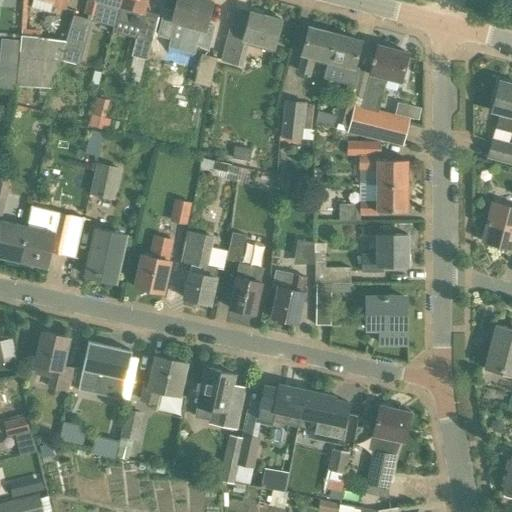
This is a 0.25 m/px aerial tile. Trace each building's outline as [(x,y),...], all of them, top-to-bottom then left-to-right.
[(119,6),(120,0),(86,0),(81,17),(73,15),(65,41),(64,40),(57,59),(60,60),(79,64),(91,20),(114,26),(119,6)] [(120,0),(119,6),(136,10),(132,26),(146,29),(150,14),(144,12),(147,0),(120,0)] [(208,50),(214,26),(206,24),(212,1),(205,0),(176,0),(171,21),(197,28),(192,45),(208,50)] [(273,47),(280,20),(250,12),(244,34),(228,30),(220,61),(242,67),(249,41),(273,47)] [(327,61),(334,34),(308,27),(301,54),(296,73),(310,76),(315,57),(327,61)] [(57,59),(64,40),(39,38),(40,32),(22,30),(15,87),(49,89),(60,60),(57,59)] [(147,60),(152,37),(136,34),(131,56),(147,60)] [(322,79),(353,87),(358,69),(353,68),(361,40),(334,34),(327,61),(322,79)] [(1,38),(0,46),(0,49),(18,51),(19,40),(1,38)] [(356,95),(347,132),(378,140),(385,112),(378,110),(386,78),(400,81),(407,52),(377,44),(363,97),(356,95)] [(209,87),(217,57),(201,54),(193,86),(179,83),(176,94),(199,99),(202,85),(209,87)] [(0,87),(14,89),(16,67),(0,65),(0,87)] [(511,83),(499,80),(491,109),(500,111),(495,129),(510,133),(511,125),(511,83)] [(347,132),(356,95),(341,91),(333,121),(331,128),(347,132)] [(94,96),(93,124),(108,124),(109,97),(94,96)] [(312,139),(312,137),(313,130),(311,129),(313,105),(306,104),(306,103),(284,101),(280,141),(300,143),(300,140),(301,140),(301,138),(312,139)] [(315,123),(331,128),(333,121),(317,116),(315,123)] [(511,164),(511,142),(491,138),(486,157),(511,164)] [(379,142),(360,141),(347,141),(346,155),(379,155),(379,142)] [(247,162),(251,149),(234,146),(232,159),(247,162)] [(376,184),(407,184),(407,159),(379,159),(379,155),(358,155),(359,170),(376,170),(376,184)] [(95,171),(90,194),(115,199),(121,168),(95,162),(94,170),(95,171)] [(407,210),(407,184),(376,184),(376,185),(358,185),(358,204),(338,204),(338,221),(360,221),(360,215),(376,215),(376,210),(407,210)] [(0,256),(13,259),(22,225),(1,221),(6,197),(0,196),(0,256)] [(187,224),(191,202),(174,198),(170,220),(187,224)] [(511,206),(495,202),(484,242),(511,249),(511,247),(511,206)] [(22,225),(13,259),(47,267),(51,251),(63,254),(72,213),(57,210),(53,232),(22,225)] [(114,282),(125,235),(95,228),(85,275),(114,282)] [(209,303),(215,277),(217,268),(208,266),(214,236),(187,231),(180,262),(190,264),(189,271),(183,297),(209,303)] [(254,313),(260,282),(263,269),(240,263),(247,236),(231,232),(225,259),(239,263),(228,307),(254,313)] [(407,265),(407,234),(377,234),(377,253),(361,253),(361,273),(382,273),(382,265),(407,265)] [(169,261),(173,240),(154,235),(149,256),(141,254),(134,286),(162,292),(169,261)] [(313,263),(313,242),(297,239),(293,264),(313,263)] [(315,285),(350,285),(350,267),(325,267),(325,243),(313,242),(313,263),(314,263),(315,285)] [(296,322),(306,276),(289,273),(286,288),(278,286),(271,316),(296,322)] [(350,285),(315,285),(315,324),(331,325),(331,292),(350,291),(350,285)] [(406,340),(406,299),(365,299),(365,327),(384,327),(384,340),(406,340)] [(511,375),(511,328),(498,324),(486,369),(511,375)] [(68,391),(73,368),(62,366),(68,337),(42,332),(32,374),(49,377),(47,387),(68,391)] [(16,361),(11,337),(0,339),(0,343),(4,363),(16,361)] [(123,388),(125,378),(131,352),(88,342),(82,368),(98,372),(96,383),(123,388)] [(178,394),(185,363),(155,357),(150,383),(143,381),(139,401),(156,405),(159,390),(178,394)] [(237,430),(245,389),(230,385),(233,374),(205,367),(196,402),(211,406),(207,424),(237,430)] [(298,426),(306,389),(279,384),(275,401),(259,397),(255,413),(272,417),(271,421),(298,426)] [(306,389),(298,426),(326,432),(327,428),(343,432),(346,416),(330,413),(333,395),(306,389)] [(389,487),(399,440),(403,440),(409,412),(379,405),(373,434),(374,434),(370,450),(372,450),(365,482),(389,487)] [(137,440),(143,412),(125,408),(119,437),(137,440)] [(6,436),(29,431),(25,416),(3,421),(6,436)] [(61,438),(83,443),(87,425),(65,420),(61,438)] [(242,434),(241,437),(236,464),(253,468),(259,438),(242,434)] [(95,452),(116,457),(120,440),(98,436),(95,452)] [(345,474),(351,446),(333,442),(327,470),(345,474)] [(511,456),(503,491),(511,493),(511,456)] [(268,467),(264,484),(287,489),(291,472),(268,467)] [(26,485),(10,489),(12,497),(28,493),(26,485)] [(42,511),(38,495),(0,503),(0,511),(42,511)] [(319,511),(336,511),(339,504),(319,500),(317,511),(319,511)]
